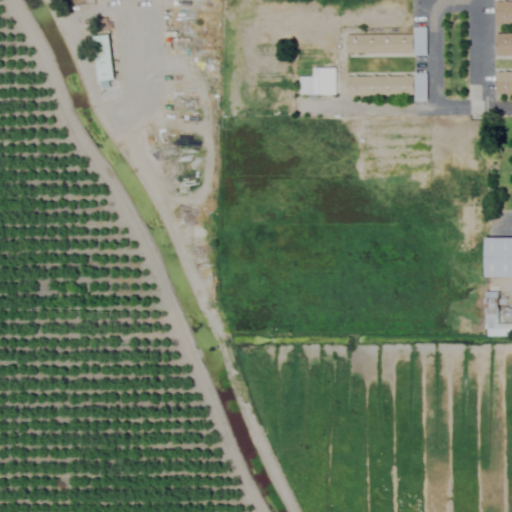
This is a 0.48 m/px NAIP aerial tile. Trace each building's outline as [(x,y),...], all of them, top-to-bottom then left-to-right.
[(511,0),(492,0),(492,22),(511,22),(511,32),(492,32),(492,54),(511,53),(511,0)] [(410,33),(343,34),(343,53),(423,52),(423,26),(410,26),(410,33)] [(96,88),(110,85),(103,33),(89,35),(96,88)] [(296,93),(332,94),(333,67),(309,66),(309,75),(296,75),(296,93)] [(492,93),(511,92),(511,70),(493,70),(492,93)] [(343,94),(410,94),(410,100),(424,100),(423,74),(343,74),(343,94)] [(511,236),(480,237),(480,276),(511,275),(511,236)] [(492,323),(493,327),(484,327),(484,336),(511,335),(511,322),(492,323)]
